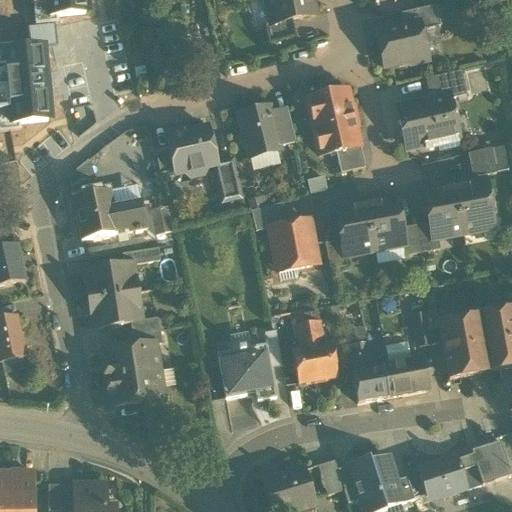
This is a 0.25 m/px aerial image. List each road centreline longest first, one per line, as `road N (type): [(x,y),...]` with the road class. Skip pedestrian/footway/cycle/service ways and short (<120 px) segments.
road 1 (residential): [(87,441),(38,191),(126,114),(358,60)]
road 2 (residential): [(207,500),(253,452),(308,433),(507,399)]
road 3 (residential): [(87,441),(207,500)]
